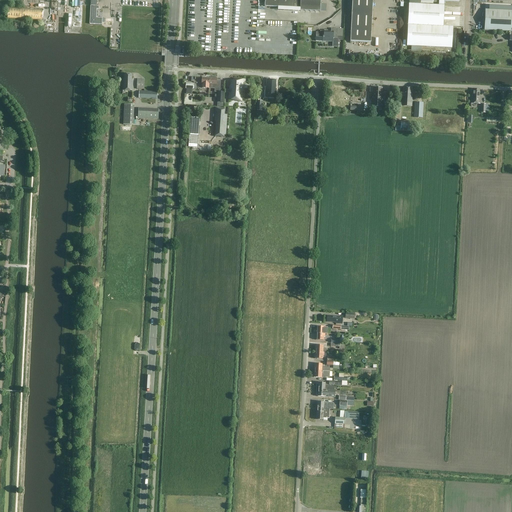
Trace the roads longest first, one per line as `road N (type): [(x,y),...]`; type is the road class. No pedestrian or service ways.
road 1 (primary): [(142,511),(173,0)]
road 2 (unclassified): [(296,511),(318,77)]
road 3 (unclassified): [(511,89),(318,77)]
road 4 (residential): [(318,77),(184,69)]
